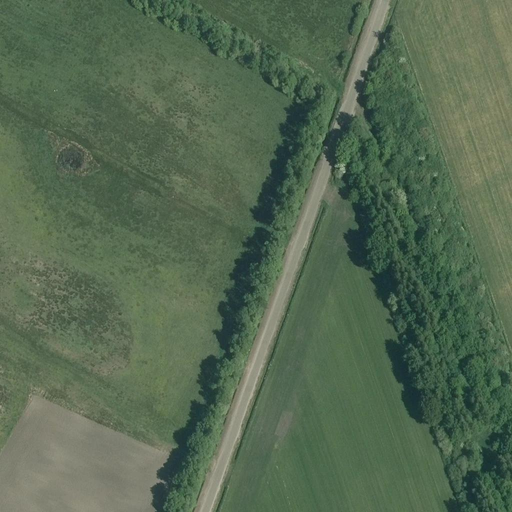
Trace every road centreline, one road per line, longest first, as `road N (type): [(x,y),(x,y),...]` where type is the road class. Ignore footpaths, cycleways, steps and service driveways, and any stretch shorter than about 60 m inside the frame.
road 1 (unclassified): [(204,511),(384,0)]
road 2 (track): [(345,113),(366,136),(511,441)]
